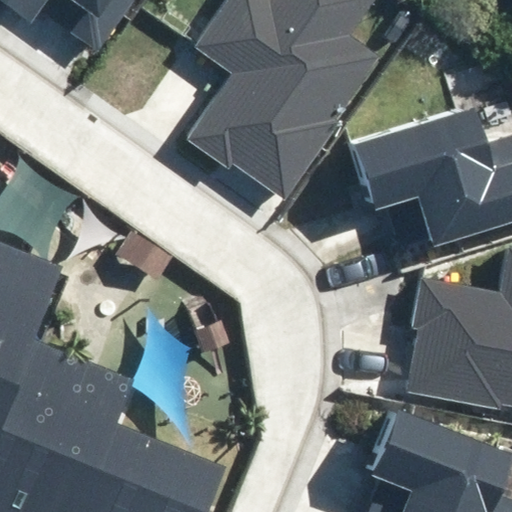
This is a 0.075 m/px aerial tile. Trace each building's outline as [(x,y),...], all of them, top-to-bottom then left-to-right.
[(33,0),(79,0),(91,8),(96,0),(2,0),(23,14),(33,0)] [(222,0),(195,45),(233,68),(191,136),(283,193),(370,51),(347,37),(370,0),(222,0)] [(511,130),(477,141),(465,101),(346,137),(366,203),(411,189),(425,236),(511,209),(511,130)] [(0,511),(200,511),(222,459),(116,416),(131,379),(29,338),(60,263),(0,238),(0,511)] [(410,391),(511,400),(511,247),(502,246),(498,288),(420,281),(410,391)] [(511,511),(511,451),(391,404),(367,466),(407,482),(395,511),(511,511)]
